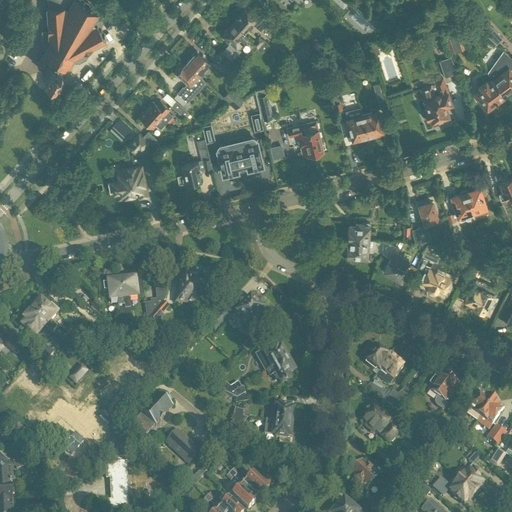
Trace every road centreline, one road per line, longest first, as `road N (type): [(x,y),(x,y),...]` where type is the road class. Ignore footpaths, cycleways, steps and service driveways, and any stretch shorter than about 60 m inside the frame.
road 1 (residential): [(187,0),(0,208)]
road 2 (residential): [(254,208),(475,150),(511,130)]
road 3 (residential): [(16,256),(37,258),(254,208)]
road 4 (residential): [(278,511),(326,447),(324,311),(338,288)]
road 5 (residential): [(511,368),(338,288)]
road 6 (residential): [(338,288),(272,257),(254,208)]
